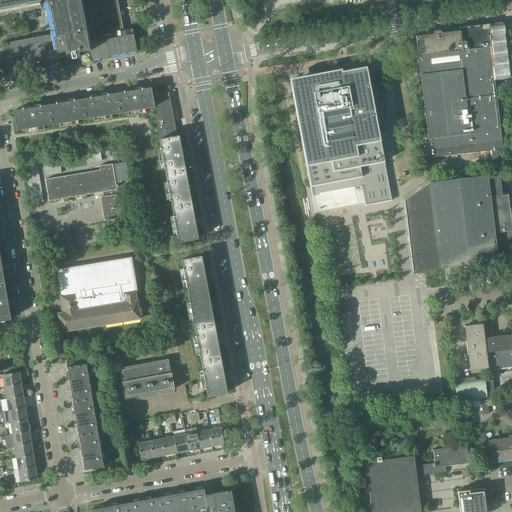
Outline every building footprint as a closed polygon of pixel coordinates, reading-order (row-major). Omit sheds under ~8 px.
[(0,0),(0,9),(39,2),(40,6),(47,4),(53,34),(9,42),(13,66),(42,60),(42,58),(60,55),(67,54),(70,53),(71,58),(79,57),(90,55),(91,60),(136,51),(132,29),(121,31),(115,0),(0,0)] [(341,69),(290,79),(291,88),(306,165),(313,205),(363,196),(364,202),(364,205),(391,200),(382,150),(367,71),(366,67),(341,71),(341,69)] [(116,93),(119,112),(127,111),(128,115),(146,112),(145,108),(153,107),(151,95),(150,87),(134,90),(116,93)] [(153,107),(154,110),(171,106),(169,92),(151,95),(153,107)] [(82,99),(85,118),(93,117),(94,121),(112,117),(111,114),(119,112),(116,93),(100,96),(82,99)] [(48,105),(51,124),(59,122),(60,127),(78,123),(77,119),(85,118),(82,99),(65,102),(48,105)] [(43,125),(51,124),(48,105),(31,108),(13,110),(17,130),(25,128),(26,132),(43,129),(43,125)] [(171,106),(154,110),(156,124),(174,121),(171,106)] [(176,136),(174,121),(156,124),(159,139),(176,136)] [(178,135),(176,136),(159,139),(165,173),(184,170),(178,135)] [(126,162),(114,164),(123,217),(134,215),(126,162)] [(24,165),(31,204),(43,202),(37,163),(24,165)] [(60,163),(44,166),(46,176),(61,173),(60,163)] [(99,166),(99,167),(100,170),(45,179),(49,200),(63,198),(64,201),(68,201),(68,197),(81,195),(82,198),(87,198),(86,194),(106,191),(106,196),(100,197),(104,220),(121,217),(112,164),(99,166)] [(165,173),(172,208),(191,204),(184,170),(165,173)] [(191,204),(172,208),(173,216),(176,233),(178,242),(197,238),(191,204)] [(207,290),(203,271),(200,256),(181,259),(183,268),(186,285),(188,294),(207,290)] [(130,257),(118,259),(117,259),(117,260),(117,264),(111,265),(110,261),(110,260),(109,260),(96,263),(95,264),(95,265),(96,267),(89,269),(87,264),(86,264),(86,263),(85,264),(78,266),(77,266),(77,267),(77,270),(72,271),(71,268),(71,267),(70,267),(69,267),(55,269),(58,287),(64,286),(65,295),(59,296),(62,312),(58,313),(61,332),(140,319),(137,300),(136,300),(135,290),(134,290),(133,285),(135,285),(130,257)] [(4,284),(0,284),(0,320),(10,319),(4,284)] [(207,290),(188,294),(190,302),(190,303),(194,328),(213,324),(207,290)] [(511,335),(484,339),(482,323),(464,326),(469,370),(487,368),(487,371),(490,370),(492,372),(493,370),(494,370),(498,369),(500,371),(501,369),(507,368),(509,370),(510,368),(511,367),(511,335)] [(213,324),(194,328),(196,336),(196,337),(199,353),(201,361),(220,357),(213,324)] [(220,357),(201,361),(202,370),(207,396),(226,392),(220,357)] [(167,359),(120,368),(122,381),(125,398),(168,390),(173,389),(170,372),(169,372),(167,359)] [(66,367),(72,401),(91,398),(86,363),(66,367)] [(4,386),(21,384),(19,372),(2,374),(4,386)] [(488,379),(488,378),(475,380),(475,377),(454,380),(456,398),(494,394),(493,385),(492,385),(492,386),(489,386),(488,379)] [(6,398),(23,396),(21,384),(4,386),(6,398)] [(8,410),(25,407),(23,396),(6,398),(8,410)] [(78,435),(97,432),(91,398),(72,401),(78,435)] [(494,399),(480,400),(482,414),(488,414),(487,406),(495,405),(494,399)] [(10,422),(27,419),(25,407),(8,410),(10,422)] [(12,434),(29,431),(27,419),(10,422),(12,434)] [(221,427),(208,430),(211,446),(224,444),(221,427)] [(196,432),(199,448),(211,446),(208,430),(196,432)] [(14,446),(31,443),(29,431),(12,434),(14,446)] [(103,466),(97,432),(78,435),(84,470),(91,468),(92,469),(95,469),(94,468),(103,466)] [(185,434),(188,450),(199,448),(196,432),(185,434)] [(173,436),(176,453),(188,450),(185,434),(173,436)] [(511,434),(508,435),(508,438),(488,440),(491,462),(511,458),(511,434)] [(161,438),(164,455),(176,453),(173,436),(161,438)] [(149,440),(153,457),(164,455),(161,438),(149,440)] [(140,459),(153,457),(149,440),(137,443),(140,459)] [(16,458),(33,455),(31,443),(14,446),(16,458)] [(414,455),(365,461),(370,511),(425,511),(423,492),(418,493),(416,475),(437,473),(438,475),(440,474),(440,472),(445,472),(445,466),(468,463),(466,445),(432,449),(434,463),(415,465),(414,455)] [(18,470),(35,467),(33,455),(16,458),(18,470)] [(37,479),(35,467),(18,470),(20,482),(37,479)] [(214,510),(233,506),(230,490),(211,493),(205,494),(203,489),(190,491),(194,510),(207,508),(206,505),(213,504),(214,510)] [(482,489),(457,492),(458,497),(461,497),(462,511),(481,511),(485,511),(483,493),(482,489)] [(159,511),(182,511),(194,510),(190,491),(157,497),(159,511)] [(125,503),(126,511),(159,511),(157,497),(125,503)] [(126,511),(125,503),(91,510),(91,511),(126,511)]
